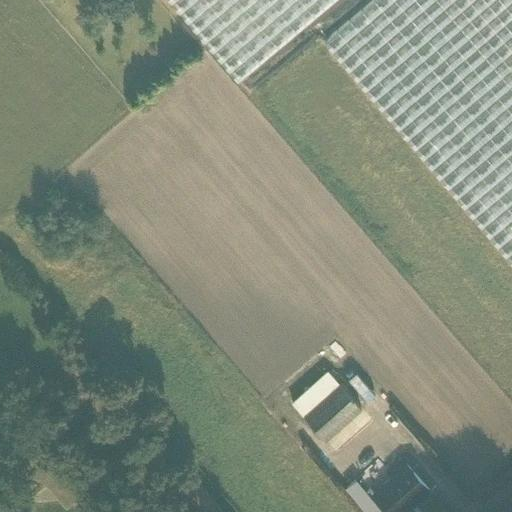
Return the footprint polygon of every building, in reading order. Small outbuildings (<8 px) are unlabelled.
[(169,0),(238,82),(334,0),(169,0)] [(511,0),(371,0),(324,41),(511,263),(511,0)] [(292,401),(305,415),(327,439),(362,408),(328,370),(292,401)] [(389,511),(403,511),(429,489),(402,459),(388,471),(392,476),(373,493),(389,511)] [(41,477),(46,484),(67,507),(87,490),(61,460),(41,477)]
